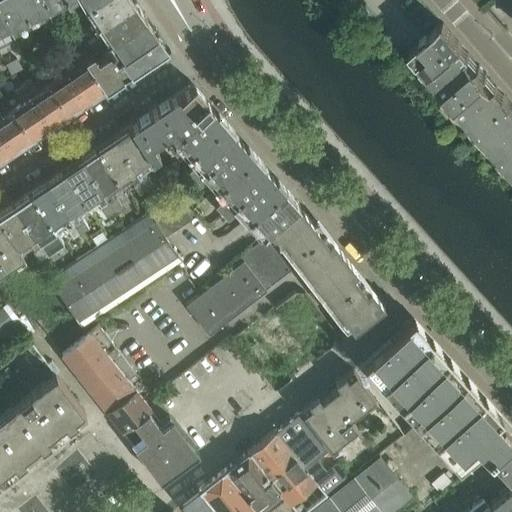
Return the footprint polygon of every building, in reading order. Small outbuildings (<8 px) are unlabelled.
[(0,0),(0,3),(12,27),(12,28),(30,19),(20,0),(0,0)] [(20,0),(30,19),(49,10),(44,0),(20,0)] [(44,0),(49,10),(67,1),(66,0),(44,0)] [(125,0),(88,0),(87,1),(85,3),(96,20),(125,0)] [(144,13),(135,0),(125,0),(96,20),(107,37),(144,13)] [(0,32),(12,27),(0,3),(0,32)] [(115,49),(111,51),(115,57),(118,55),(155,29),(151,23),(144,13),(107,37),(115,49)] [(511,102),(443,22),(410,52),(447,94),(443,97),(450,106),(454,103),(511,171),(511,102)] [(118,55),(130,73),(162,50),(161,49),(166,46),(155,29),(118,55)] [(86,58),(106,88),(123,77),(130,73),(118,55),(115,57),(111,51),(97,61),(93,54),(86,58)] [(73,61),(64,66),(87,101),(106,88),(86,58),(75,65),(73,61)] [(49,83),(69,113),(87,101),(64,66),(57,71),(60,76),(49,83)] [(23,84),(51,125),(69,113),(49,83),(39,89),(31,78),(23,84)] [(139,118),(130,124),(151,156),(160,151),(153,141),(171,129),(176,137),(211,105),(210,104),(211,103),(205,97),(204,98),(202,96),(204,94),(195,84),(193,86),(191,83),(168,99),(166,97),(158,103),(159,105),(148,112),(147,111),(138,117),(139,118)] [(51,125),(23,84),(15,89),(22,101),(12,107),(32,137),(51,125)] [(211,105),(176,137),(190,153),(227,120),(218,110),(216,111),(211,105)] [(0,128),(14,150),(32,137),(12,107),(2,114),(0,110),(0,128)] [(234,127),(227,120),(190,153),(199,164),(189,174),(194,179),(240,137),(232,129),(234,127)] [(156,163),(151,156),(130,124),(128,126),(127,124),(113,133),(148,186),(155,181),(150,174),(148,175),(145,170),(156,163)] [(0,159),(14,150),(0,128),(0,159)] [(148,186),(113,133),(96,144),(123,185),(133,178),(136,183),(134,184),(139,191),(148,186)] [(240,137),(194,179),(199,186),(212,176),(220,185),(256,152),(247,142),(246,144),(240,137)] [(80,155),(114,208),(121,204),(116,196),(114,197),(111,193),(123,185),(96,144),(80,155)] [(256,152),(220,185),(229,196),(217,205),(223,211),(269,169),(262,161),(263,160),(256,152)] [(80,155),(63,166),(90,207),(100,200),(103,205),(101,206),(106,214),(114,208),(80,155)] [(90,207),(63,166),(47,177),(82,230),(88,226),(83,218),(81,219),(78,215),(90,207)] [(249,217),(285,184),(277,175),(275,176),(269,169),(223,211),(229,219),(242,208),(249,217)] [(31,188),(32,190),(57,229),(67,222),(70,227),(68,228),(73,236),(82,230),(47,177),(31,188)] [(285,184),(249,217),(263,233),(269,228),(271,230),(302,206),(301,204),(300,205),(298,202),(299,202),(292,194),(293,193),(285,184)] [(14,200),(48,252),(55,248),(50,240),(48,241),(45,237),(57,229),(32,190),(31,188),(14,200)] [(51,277),(85,326),(184,259),(166,233),(193,216),(174,195),(51,277)] [(48,252),(14,200),(0,208),(0,213),(24,251),(33,245),(36,249),(34,250),(40,258),(48,252)] [(271,231),(290,255),(326,227),(317,216),(312,219),(302,206),(271,230),(271,231)] [(0,270),(23,255),(0,221),(0,270)] [(290,255),(297,264),(302,261),(314,276),(344,252),(331,235),(332,235),(326,227),(290,255)] [(297,264),(290,255),(271,231),(239,255),(241,258),(185,302),(208,333),(297,264)] [(310,279),(309,280),(328,305),(329,304),(333,301),(359,280),(364,277),(357,267),(356,267),(344,252),(340,256),(314,276),(310,279)] [(329,304),(328,305),(344,326),(346,325),(350,323),(352,326),(379,305),(383,302),(370,285),(370,284),(364,277),(359,280),(333,301),(329,304)] [(297,285),(280,305),(295,318),(312,298),(297,285)] [(10,302),(0,308),(0,333),(1,334),(22,320),(10,302)] [(290,378),(318,354),(275,304),(247,328),(290,378)] [(400,326),(362,360),(362,361),(417,421),(418,422),(430,436),(434,439),(449,456),(456,464),(478,446),(510,481),(511,483),(511,436),(509,433),(511,430),(511,423),(484,392),(478,387),(412,314),(411,315),(406,320),(400,325),(400,326)] [(92,331),(61,353),(106,409),(122,429),(151,408),(149,405),(148,404),(135,388),(130,380),(137,374),(128,362),(128,361),(121,351),(117,346),(100,324),(92,331)] [(30,341),(0,364),(0,414),(3,412),(29,392),(55,373),(30,341)] [(338,386),(329,394),(347,418),(349,417),(375,397),(352,368),(335,382),(338,386)] [(29,392),(59,431),(85,411),(55,372),(55,373),(29,392)] [(59,431),(29,392),(3,412),(33,451),(59,431)] [(347,418),(329,394),(321,400),(318,395),(300,409),(329,447),(330,447),(333,451),(342,445),(338,440),(356,426),(349,417),(347,418)] [(151,408),(122,429),(147,461),(161,479),(197,451),(173,419),(173,418),(169,413),(169,414),(158,399),(149,405),(151,408)] [(3,412),(0,414),(0,461),(7,471),(33,451),(3,412)] [(296,412),(275,429),(327,494),(351,476),(319,440),(296,412)] [(274,429),(249,450),(298,511),(305,511),(327,494),(275,429),(274,429)] [(298,511),(249,450),(225,469),(259,511),(298,511)] [(218,511),(199,489),(181,503),(181,504),(182,504),(188,511),(389,511),(411,495),(380,457),(311,511),(218,511)] [(259,511),(225,469),(199,489),(218,511),(259,511)] [(511,511),(511,483),(510,481),(498,490),(501,494),(489,503),(495,511),(511,511)] [(467,510),(468,511),(495,511),(489,503),(484,496),(467,510)]
